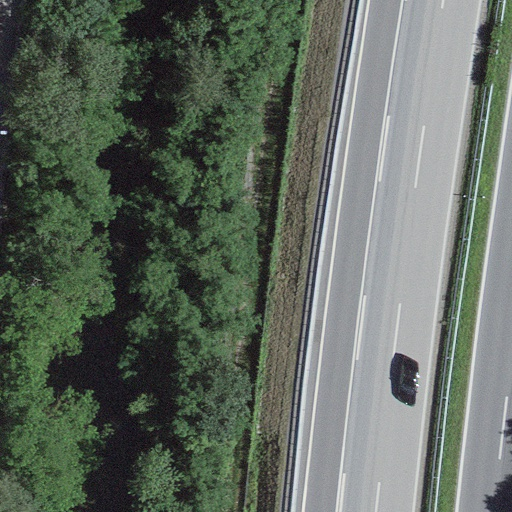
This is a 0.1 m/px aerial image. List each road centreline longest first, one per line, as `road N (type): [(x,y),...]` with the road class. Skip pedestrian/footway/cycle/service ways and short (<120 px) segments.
road 1 (motorway): [(445,0),(391,329),(372,511)]
road 2 (motorway): [(496,511),(511,372)]
